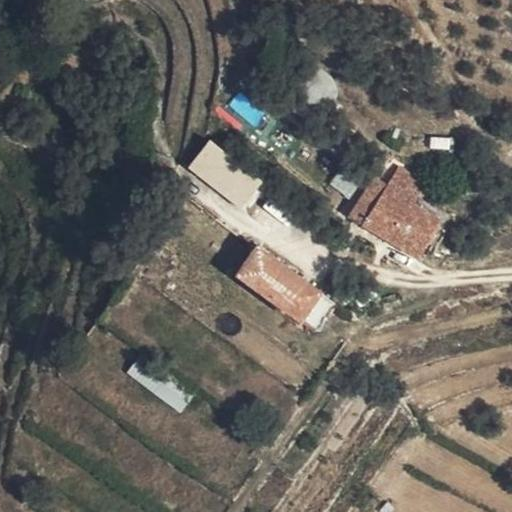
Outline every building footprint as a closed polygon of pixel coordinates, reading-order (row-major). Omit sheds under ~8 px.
[(262,183),(208,141),(187,168),(241,210),(262,183)] [(404,180),(429,197),(444,173),(418,157),(404,180)] [(398,190),(383,215),(436,249),(456,215),(429,197),(404,180),(398,190)] [(370,206),(383,215),(398,190),(384,182),(370,206)] [(256,207),(277,223),(288,205),(266,191),(256,207)] [(332,325),(349,300),(335,288),(273,245),(254,271),(332,325)] [(178,412),(191,397),(140,356),(128,371),(178,412)]
